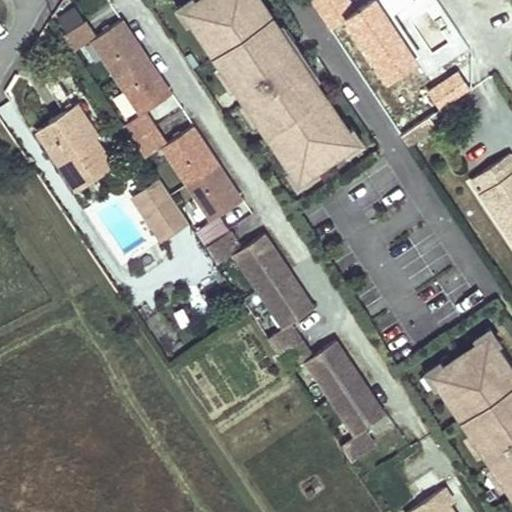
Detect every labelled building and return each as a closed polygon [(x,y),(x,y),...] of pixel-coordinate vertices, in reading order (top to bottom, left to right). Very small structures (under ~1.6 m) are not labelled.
[(189,3),(192,0),(182,0),(174,6),(186,22),(190,19),(187,14),(189,3)] [(192,0),(189,3),(187,14),(190,19),(290,164),(294,169),(305,171),(310,168),(342,146),(347,142),(349,131),(346,126),(312,77),(299,58),(289,65),(279,50),(289,43),(276,24),(259,0),(192,0)] [(312,0),(320,11),(336,0),(312,0)] [(118,74),(148,54),(123,17),(97,34),(93,37),(118,74)] [(64,33),(75,49),(93,37),(97,34),(86,19),(64,33)] [(280,20),(276,24),(289,43),(294,40),(280,20)] [(304,55),(294,40),(289,43),(279,50),(289,65),(299,58),(304,55)] [(173,91),(148,54),(118,74),(143,111),(156,102),(173,91)] [(317,74),(304,55),(299,58),(312,77),(317,74)] [(98,129),(79,101),(69,108),(87,136),(91,134),(98,129)] [(143,111),(125,123),(136,139),(167,118),(156,102),(143,111)] [(87,136),(69,108),(38,128),(77,188),(112,165),(91,134),(87,136)] [(165,143),(177,134),(167,118),(136,139),(146,155),(165,143)] [(190,180),(219,159),(194,123),(177,134),(165,143),(190,180)] [(351,123),(346,126),(349,131),(347,142),(342,146),(346,150),(362,139),(351,123)] [(511,237),(511,155),(475,180),(511,237)] [(244,196),(219,159),(190,180),(215,216),(222,212),(244,196)] [(313,173),(310,168),(305,171),(294,169),(290,164),(285,168),(297,184),(313,173)] [(162,234),(188,217),(160,175),(150,183),(159,196),(144,206),(162,234)] [(159,196),(150,183),(134,193),(144,206),(159,196)] [(232,228),(222,212),(215,216),(196,229),(208,246),(232,228)] [(208,246),(217,260),(234,249),(243,243),(232,228),(208,246)] [(314,303),(264,229),(243,243),(234,249),(284,323),(293,317),(314,303)] [(267,334),(290,368),(306,356),(315,351),(293,317),(284,323),(267,334)] [(474,336),(477,341),(482,337),(493,339),(496,344),(501,341),(490,325),(474,336)] [(387,410),(337,336),(315,351),(306,356),(357,431),(365,425),(387,410)] [(437,377),(440,382),(511,488),(511,367),(496,344),(493,339),(482,337),(477,341),(444,363),(439,366),(437,377)] [(436,385),(440,382),(437,377),(439,366),(444,363),(441,358),(424,369),(436,385)] [(340,442),(351,459),(376,441),(365,425),(357,431),(340,442)] [(457,511),(450,501),(455,498),(446,483),(407,510),(408,511),(457,511)]
